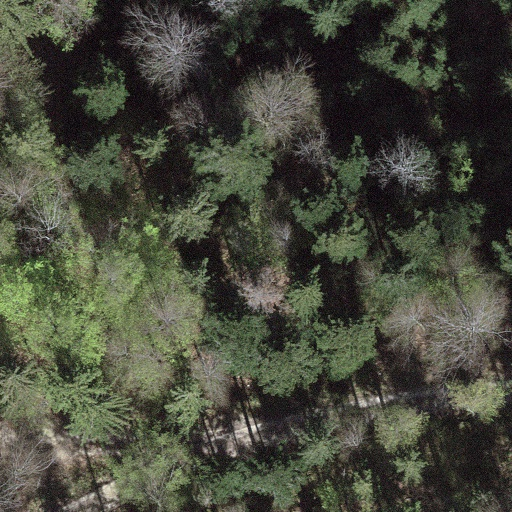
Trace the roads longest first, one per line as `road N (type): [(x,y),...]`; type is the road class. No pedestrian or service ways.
road 1 (track): [(511,383),(217,431),(91,511)]
road 2 (track): [(0,438),(217,431)]
